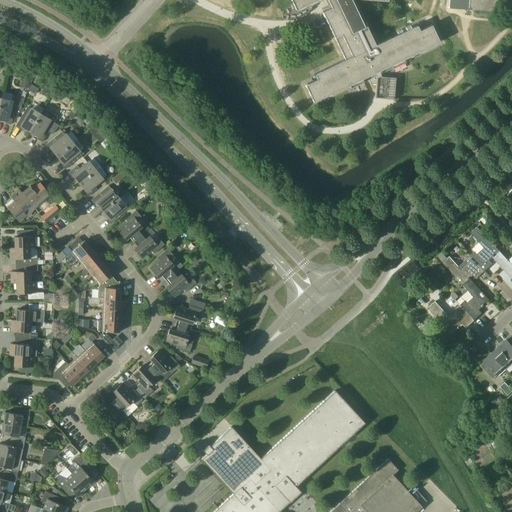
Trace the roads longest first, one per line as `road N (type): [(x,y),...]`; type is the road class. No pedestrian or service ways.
road 1 (tertiary): [(320,281),(99,61),(59,29),(1,0)]
road 2 (tertiary): [(0,19),(49,42),(112,89),(304,295)]
road 3 (residential): [(81,408),(156,342),(167,319),(166,293),(49,159),(0,140)]
road 4 (unclassified): [(130,468),(241,371)]
road 5 (tertiary): [(511,122),(414,209)]
